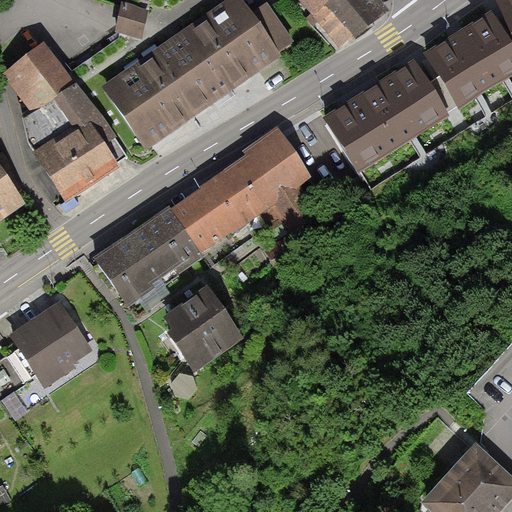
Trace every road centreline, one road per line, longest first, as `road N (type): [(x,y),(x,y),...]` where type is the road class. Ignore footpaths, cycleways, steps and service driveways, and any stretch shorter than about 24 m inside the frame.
road 1 (tertiary): [(431,10),(71,238)]
road 2 (residential): [(71,238),(20,168),(0,115)]
